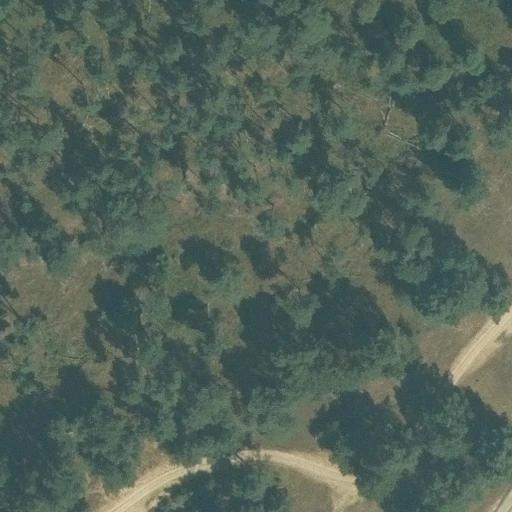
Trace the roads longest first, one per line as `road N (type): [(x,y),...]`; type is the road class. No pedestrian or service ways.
road 1 (unknown): [(357,482),(248,451),(152,476),(99,511)]
road 2 (track): [(511,311),(433,391),(405,470),(357,482)]
